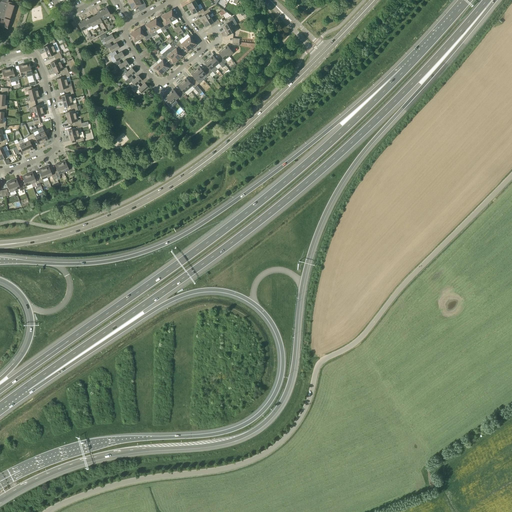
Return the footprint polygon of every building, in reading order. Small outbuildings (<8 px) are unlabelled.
[(8,0),(0,0),(0,26),(8,29),(16,4),(8,1),(8,0)] [(146,8),(145,6),(146,5),(143,2),(140,4),(138,0),(136,0),(129,4),(132,9),(138,6),(141,10),(140,11),(146,8)] [(189,10),(198,5),(196,1),(197,0),(190,0),(192,2),(187,5),(189,10)] [(203,12),(204,11),(203,8),(200,9),(198,5),(189,10),(192,15),(197,12),(199,15),(203,12)] [(101,10),(105,18),(110,15),(106,7),(101,10)] [(203,23),(211,18),(209,14),(211,12),(209,9),(204,11),(203,12),(205,15),(200,18),(203,23)] [(101,20),(105,18),(101,10),(96,13),(97,14),(101,20)] [(167,13),(172,21),(177,19),(172,10),(167,13)] [(167,24),(172,21),(167,13),(162,16),(165,22),(162,24),(166,29),(169,27),(167,24)] [(97,14),(93,17),(97,24),(102,21),(101,20),(97,14)] [(91,25),(91,26),(92,27),(97,24),(93,17),(88,19),(91,25)] [(87,18),(82,21),(87,28),(91,26),(91,25),(88,19),(87,18)] [(212,27),(218,24),(216,21),(213,22),(211,18),(203,23),(205,27),(210,25),(212,27)] [(225,31),(233,26),(231,22),(233,21),(231,18),(225,21),(227,24),(222,26),(225,31)] [(166,29),(162,24),(160,25),(156,19),(151,22),(156,30),(160,28),(162,31),(166,29)] [(82,31),(87,28),(82,21),(77,23),(82,31)] [(151,33),(156,30),(151,22),(146,25),(149,31),(147,32),(150,38),(153,36),(151,33)] [(233,26),(225,31),(227,36),(236,31),(233,26)] [(141,28),(135,31),(140,39),(145,37),(147,40),(150,38),(147,32),(144,34),(141,28)] [(135,42),(140,39),(135,31),(130,34),(135,42)] [(106,36),(105,33),(99,37),(101,40),(103,39),(106,44),(110,42),(115,39),(112,34),(106,38),(105,37),(106,36)] [(186,41),(192,48),(196,44),(190,37),(186,41)] [(46,52),(55,48),(53,44),(55,43),(54,39),(47,42),(49,45),(43,47),(46,52)] [(187,52),(192,48),(186,41),(182,44),(179,41),(176,43),(180,48),(183,46),(187,52)] [(108,48),(111,53),(115,51),(120,48),(117,43),(110,46),(110,45),(111,45),(110,42),(106,44),(104,45),(106,49),(108,48)] [(176,43),(176,44),(174,42),(170,45),(172,46),(169,49),(178,60),(183,56),(178,50),(180,48),(176,43)] [(223,48),(230,56),(233,52),(231,49),(227,45),(223,48)] [(55,58),(61,55),(59,51),(57,52),(55,48),(46,52),(48,57),(53,55),(55,58)] [(226,59),(230,56),(223,48),(219,52),(222,57),(220,59),(224,64),(227,61),(226,59)] [(169,58),(173,63),(174,63),(178,60),(169,49),(162,55),(163,55),(167,60),(169,58)] [(110,58),(113,63),(116,61),(119,60),(124,57),(122,52),(115,55),(115,54),(116,53),(116,54),(116,53),(115,51),(111,53),(109,54),(111,58),(110,58)] [(53,68),(62,64),(60,60),(62,58),(61,55),(55,58),(56,60),(50,63),(53,68)] [(164,62),(167,60),(163,55),(160,58),(162,61),(158,64),(165,71),(169,67),(164,62)] [(224,64),(220,59),(218,61),(213,55),(209,59),(215,66),(219,63),(221,66),(224,64)] [(211,69),(215,66),(209,59),(204,63),(208,67),(206,69),(210,74),(213,71),(211,69)] [(118,73),(119,72),(121,70),(125,68),(129,65),(126,60),(120,64),(119,63),(120,63),(121,63),(119,60),(116,61),(113,63),(117,69),(116,70),(118,73)] [(160,75),(165,71),(158,64),(156,62),(153,65),(150,68),(153,72),(155,70),(160,75)] [(29,63),(24,64),(26,74),(32,72),(31,72),(34,71),(33,67),(30,68),(29,63)] [(22,75),(26,74),(24,64),(18,66),(20,71),(17,72),(18,79),(22,78),(22,75)] [(62,74),(68,72),(66,67),(64,68),(62,64),(53,68),(55,73),(60,71),(62,74)] [(210,74),(206,69),(203,71),(200,66),(195,70),(202,78),(205,74),(207,77),(210,74)] [(18,79),(17,72),(14,73),(12,67),(7,69),(9,78),(14,77),(15,80),(18,79)] [(121,70),(119,72),(123,76),(125,74),(128,78),(131,76),(135,72),(132,68),(126,73),(125,72),(126,71),(127,71),(125,68),(121,70)] [(198,81),(202,78),(195,70),(191,74),(195,78),(193,80),(197,85),(200,83),(198,81)] [(58,84),(68,82),(66,77),(70,76),(68,72),(62,74),(63,77),(57,79),(58,84)] [(126,80),(133,88),(135,86),(138,84),(142,80),(138,75),(133,80),(132,79),(133,78),(131,76),(128,78),(126,80)] [(197,85),(193,80),(190,82),(186,78),(182,81),(189,89),(192,86),(194,88),(200,94),(203,92),(197,85)] [(73,89),(72,86),(70,81),(68,82),(58,84),(59,90),(65,88),(66,91),(73,89)] [(185,92),(189,89),(182,81),(178,85),(182,89),(179,91),(184,97),(187,94),(185,92)] [(135,86),(133,88),(131,89),(134,93),(138,89),(143,96),(145,94),(144,92),(149,87),(145,83),(139,88),(138,87),(139,86),(140,86),(138,84),(135,86)] [(29,95),(39,93),(37,87),(32,89),(31,86),(30,86),(24,88),(25,91),(28,91),(29,95)] [(62,101),(72,99),(71,94),(74,93),(73,89),(66,91),(67,94),(61,96),(62,101)] [(184,97),(179,91),(177,93),(173,89),(169,93),(175,100),(179,97),(181,99),(184,97)] [(10,92),(1,91),(1,94),(0,94),(0,99),(5,100),(5,95),(8,96),(8,92),(10,92)] [(29,104),(35,103),(34,100),(40,98),(39,93),(29,95),(30,100),(28,101),(28,102),(29,104)] [(172,103),(175,100),(169,93),(165,96),(168,101),(166,103),(171,108),(174,105),(172,103)] [(70,108),(77,106),(76,103),(73,103),(72,99),(62,101),(64,107),(70,105),(70,108)] [(33,112),(43,110),(42,104),(36,106),(35,103),(29,104),(30,108),(32,108),(33,112)] [(67,118),(76,115),(75,111),(78,110),(77,106),(70,108),(71,111),(65,112),(67,118)] [(33,122),(40,120),(39,117),(44,115),(43,110),(33,112),(35,117),(32,118),(33,122)] [(75,125),(81,123),(80,119),(77,120),(76,115),(67,118),(68,123),(74,122),(75,125)] [(69,135),(79,133),(78,128),(82,127),(81,123),(75,125),(76,128),(68,130),(69,135)] [(39,134),(43,143),(48,140),(44,131),(39,134)] [(43,143),(39,134),(35,136),(34,133),(30,135),(33,141),(36,140),(38,145),(43,143)] [(79,133),(69,135),(71,141),(76,139),(77,142),(84,140),(83,137),(80,137),(79,133)] [(30,142),(33,141),(30,135),(26,137),(28,141),(24,143),(28,152),(34,149),(30,142)] [(28,152),(24,143),(20,145),(19,143),(15,144),(16,147),(18,150),(21,149),(23,154),(28,152)] [(60,163),(64,172),(68,170),(69,173),(73,171),(70,165),(67,166),(65,161),(60,163)] [(59,174),(64,172),(60,163),(55,165),(57,170),(54,171),(57,178),(60,176),(59,174)] [(57,178),(54,171),(51,173),(49,166),(43,168),(47,177),(51,175),(53,179),(57,178)] [(43,179),(47,177),(43,168),(38,170),(40,175),(37,177),(40,183),(44,181),(43,179)] [(40,183),(37,177),(35,178),(32,172),(27,174),(31,184),(35,182),(36,184),(40,183)] [(26,185),(31,184),(27,174),(22,177),(24,182),(21,183),(24,189),(27,188),(26,185)] [(24,189),(21,183),(18,184),(16,179),(11,181),(15,190),(19,188),(20,191),(24,189)] [(10,192),(15,190),(11,181),(6,183),(10,192)]
